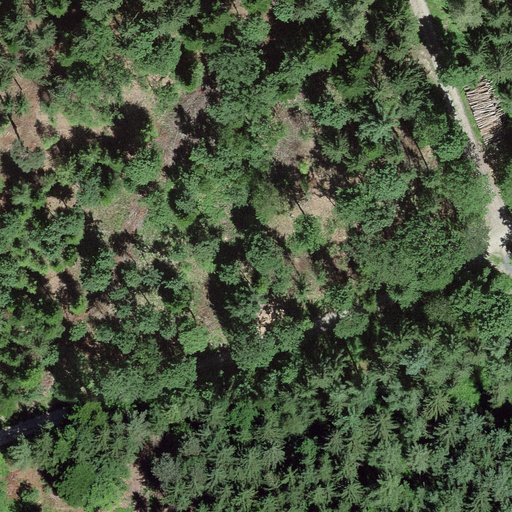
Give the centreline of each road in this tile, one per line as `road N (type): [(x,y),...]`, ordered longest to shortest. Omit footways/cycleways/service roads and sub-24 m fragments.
road 1 (track): [(0,440),(254,347),(511,236)]
road 2 (track): [(417,0),(511,258)]
